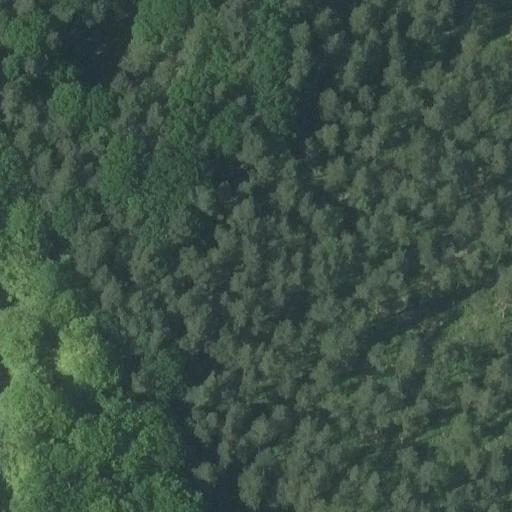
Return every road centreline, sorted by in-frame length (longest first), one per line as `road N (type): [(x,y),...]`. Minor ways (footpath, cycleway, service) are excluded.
road 1 (track): [(511,195),(138,438)]
road 2 (track): [(175,511),(0,157)]
